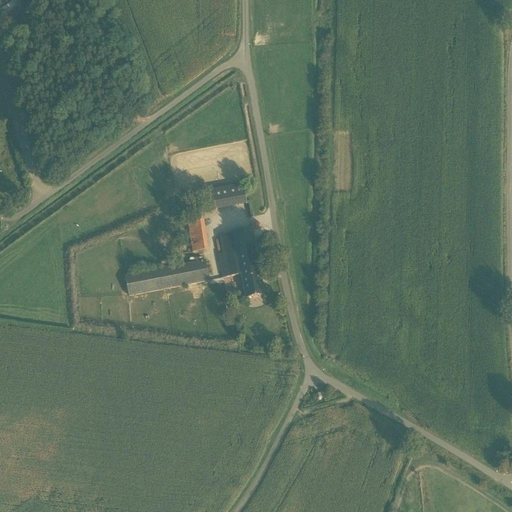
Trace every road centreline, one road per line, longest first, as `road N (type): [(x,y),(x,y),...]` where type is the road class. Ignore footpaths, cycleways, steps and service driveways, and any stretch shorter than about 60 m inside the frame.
road 1 (unclassified): [(311,377),(249,96),(244,0)]
road 2 (unclassified): [(511,493),(311,377)]
road 3 (unclassified): [(237,511),(311,377)]
